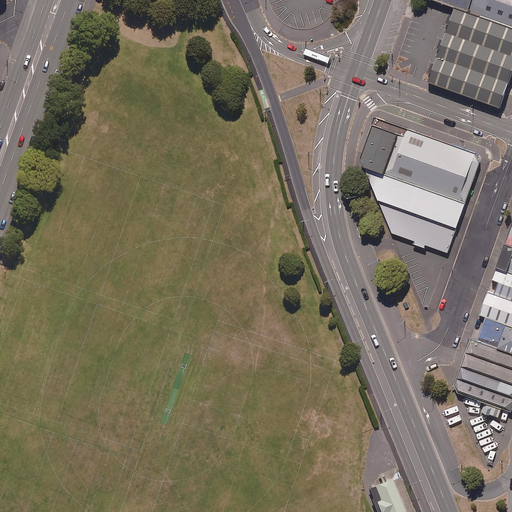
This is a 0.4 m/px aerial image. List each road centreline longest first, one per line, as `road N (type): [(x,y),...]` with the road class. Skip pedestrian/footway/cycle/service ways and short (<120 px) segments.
road 1 (trunk): [(426,511),(315,237),(242,6)]
road 2 (trunk): [(449,511),(339,236),(332,165),(356,74)]
road 3 (unclassified): [(410,363),(358,231),(349,172),(365,108),(405,92)]
road 4 (residential): [(511,154),(443,338),(410,363)]
road 5 (unclassified): [(511,474),(495,489),(460,486),(410,363)]
road 6 (secondary): [(60,23),(0,189)]
